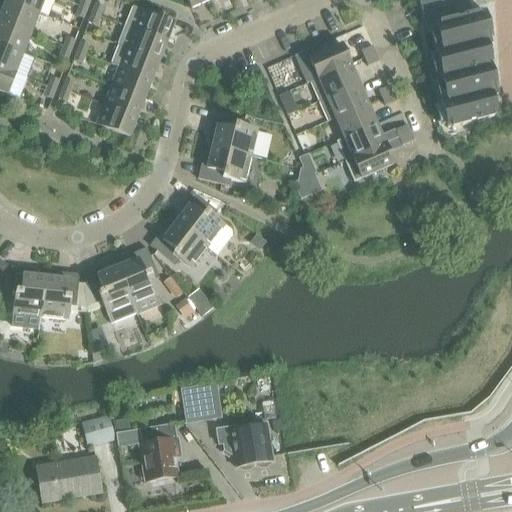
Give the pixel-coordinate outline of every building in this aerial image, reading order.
[(38,15),(43,0),(5,0),(4,2),(38,15)] [(77,5),(76,7),(86,10),(89,0),(75,0),(74,4),(77,5)] [(185,0),(190,10),(209,2),(208,0),(185,0)] [(425,0),(426,3),(419,5),(425,29),(434,26),(469,15),(465,0),(425,0)] [(0,23),(30,35),(38,15),(4,2),(0,12),(0,23)] [(94,5),(91,14),(99,17),(102,8),(94,5)] [(82,20),(86,10),(76,7),(72,16),(82,20)] [(132,8),(124,27),(165,43),(173,24),(132,8)] [(469,15),(434,26),(440,50),(434,52),(441,76),(489,66),(491,66),(486,48),(490,47),(488,40),(490,39),(483,13),(480,14),(479,13),(469,15)] [(95,27),(99,17),(91,14),(87,24),(95,27)] [(0,23),(0,46),(22,55),(30,35),(0,23)] [(116,47),(117,47),(117,46),(158,62),(165,43),(124,27),(116,47)] [(65,38),(61,47),(70,51),(73,42),(65,38)] [(79,43),(76,52),(84,55),(87,46),(79,43)] [(0,69),(14,75),(22,55),(0,46),(0,69)] [(110,65),(117,68),(151,81),(158,62),(117,46),(117,47),(110,65)] [(313,73),(316,80),(349,66),(340,46),(315,57),(312,50),(293,58),(302,78),(313,73)] [(66,60),(70,51),(61,47),(57,57),(66,60)] [(360,52),(363,60),(375,55),(372,47),(360,52)] [(80,65),(84,55),(76,52),(72,62),(80,65)] [(378,62),(375,55),(363,60),(367,67),(378,62)] [(309,84),(318,104),(358,86),(349,66),(316,80),(309,84)] [(441,76),(439,77),(445,101),(439,103),(446,129),(450,130),(468,125),(468,123),(474,122),(474,123),(492,119),(492,118),(496,117),(491,100),(495,99),(493,91),(495,91),(489,66),(441,76)] [(143,100),(151,81),(117,68),(110,87),(143,100)] [(0,93),(6,96),(14,75),(0,69),(0,93)] [(50,78),(46,88),(54,91),(58,81),(50,78)] [(65,81),(61,90),(69,93),(73,84),(65,81)] [(326,123),(334,120),(366,106),(358,86),(318,104),(326,123)] [(110,87),(102,106),(136,119),(143,100),(110,87)] [(377,92),(380,100),(392,94),(389,87),(377,92)] [(51,100),(54,91),(46,88),(43,97),(51,100)] [(65,103),(69,93),(61,90),(57,100),(65,103)] [(287,115),(298,110),(290,91),(279,95),(287,115)] [(396,102),(392,94),(380,100),(384,107),(396,102)] [(128,139),(136,119),(102,106),(95,126),(128,139)] [(334,120),(342,140),(375,126),(366,106),(334,120)] [(215,128),(211,148),(250,158),(256,131),(242,128),(244,121),(212,114),(209,127),(215,128)] [(384,145),(375,126),(342,140),(335,143),(344,163),(351,160),(384,145)] [(395,131),(398,139),(410,134),(406,126),(395,131)] [(413,141),(410,134),(398,139),(401,146),(413,141)] [(393,166),(384,145),(351,160),(360,180),(393,166)] [(244,185),(250,158),(211,148),(206,168),(200,167),(197,180),(228,188),(230,181),(244,185)] [(297,157),(303,177),(316,173),(311,153),(297,157)] [(296,181),(300,193),(320,186),(316,174),(296,181)] [(187,207),(174,224),(207,248),(217,255),(231,237),(230,232),(212,218),(216,213),(191,193),(182,204),(187,207)] [(190,270),(207,248),(174,224),(162,240),(157,236),(149,247),(174,267),(178,261),(190,270)] [(135,260),(116,268),(132,305),(133,305),(137,316),(160,307),(155,296),(157,295),(152,282),(158,279),(146,249),(133,255),(135,260)] [(11,328),(38,331),(44,278),(23,276),(24,270),(10,268),(7,300),(13,301),(12,315),(11,328)] [(132,305),(116,268),(97,276),(95,270),(82,276),(94,305),(101,303),(110,325),(135,315),(136,316),(137,316),(133,305),(132,305)] [(64,280),(44,278),(38,331),(39,318),(66,321),(68,307),(75,308),(78,276),(65,274),(64,280)] [(193,313),(184,300),(174,308),(184,320),(193,313)] [(219,419),(214,387),(179,393),(184,425),(219,419)] [(180,403),(178,393),(169,394),(170,404),(180,403)] [(272,402),(260,403),(263,421),(275,420),(272,402)] [(86,448),(113,441),(107,417),(80,424),(86,448)] [(280,432),(278,421),(271,422),(272,433),(280,432)] [(236,470),(238,470),(242,472),(246,472),(250,470),(252,467),(255,467),(259,469),(263,469),(266,468),(269,464),(272,464),(266,426),(235,431),(235,429),(216,432),(218,446),(223,445),(224,451),(230,456),(233,456),(236,470)] [(168,461),(179,459),(176,439),(174,440),(172,427),(116,436),(118,451),(141,447),(147,484),(150,483),(152,487),(161,486),(163,482),(171,480),(168,461)] [(41,503),(99,494),(93,459),(35,469),(41,503)]
